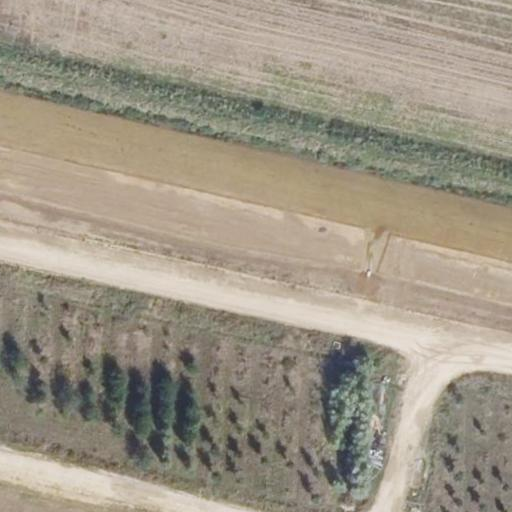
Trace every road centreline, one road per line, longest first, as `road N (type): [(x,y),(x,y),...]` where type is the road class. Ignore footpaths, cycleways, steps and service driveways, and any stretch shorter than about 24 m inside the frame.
road 1 (track): [(0,249),(439,348)]
road 2 (track): [(0,464),(209,511)]
road 3 (track): [(439,348),(400,511)]
